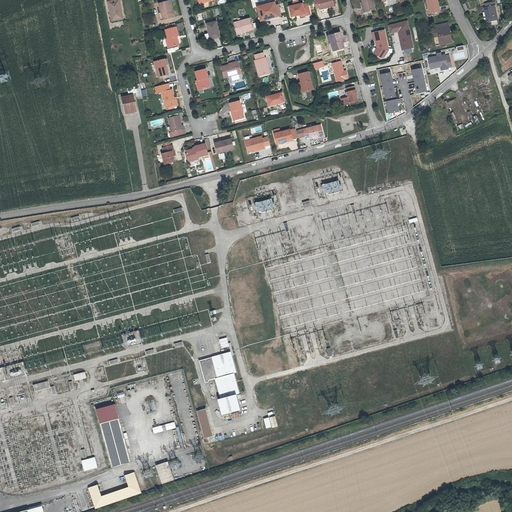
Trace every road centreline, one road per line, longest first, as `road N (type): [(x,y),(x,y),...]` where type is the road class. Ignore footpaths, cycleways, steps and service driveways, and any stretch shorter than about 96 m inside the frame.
road 1 (track): [(172,511),(511,398)]
road 2 (residential): [(213,176),(375,130)]
road 3 (unclassified): [(0,216),(133,196)]
road 4 (residential): [(375,130),(405,119),(482,53)]
